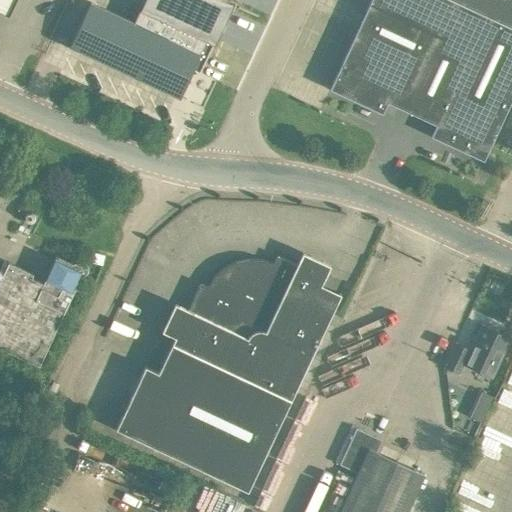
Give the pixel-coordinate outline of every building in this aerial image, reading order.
[(0,0),(0,11),(8,15),(15,0),(0,0)] [(233,0),(143,0),(133,22),(90,2),(69,46),(179,97),(192,69),(199,72),(213,42),(214,42),(233,0)] [(448,0),(370,0),(329,88),(382,113),(387,101),(399,107),(448,0)] [(511,97),(511,15),(478,0),(448,0),(399,107),(436,124),(430,135),(483,160),(511,97)] [(511,0),(478,0),(511,15),(511,0)] [(104,254),(94,252),(92,262),(101,264),(104,254)] [(144,365),(114,428),(246,490),(340,293),(338,293),(335,300),(317,291),(323,278),(329,266),(304,254),(298,266),(276,255),(272,263),(261,259),(248,259),(235,261),(223,267),(214,276),(207,286),(199,283),(186,310),(176,305),(162,333),(164,335),(172,339),(157,372),(144,365)] [(0,277),(0,348),(38,366),(80,276),(82,276),(84,274),(86,272),(87,270),(87,268),(87,265),(85,263),(83,261),(80,260),(78,260),(76,261),(74,262),(72,264),(54,256),(42,283),(30,278),(32,274),(7,263),(0,277)] [(445,366),(459,372),(463,363),(491,376),(509,338),(499,333),(498,329),(496,326),(493,325),(489,325),(486,327),(482,325),(470,350),(455,343),(445,366)] [(339,464),(357,472),(338,511),(405,511),(423,474),(413,469),(375,451),(381,439),(356,428),(339,464)]
